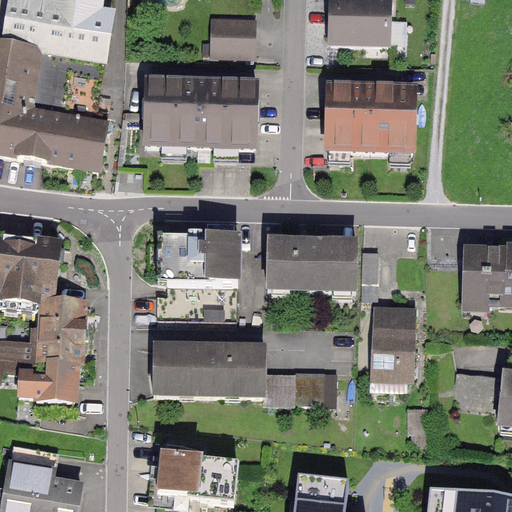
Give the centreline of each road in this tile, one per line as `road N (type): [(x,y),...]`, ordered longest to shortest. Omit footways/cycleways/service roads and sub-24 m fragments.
road 1 (residential): [(119,208),(117,511)]
road 2 (residential): [(511,218),(290,211)]
road 3 (residential): [(290,211),(296,0)]
road 4 (residential): [(290,211),(119,208)]
